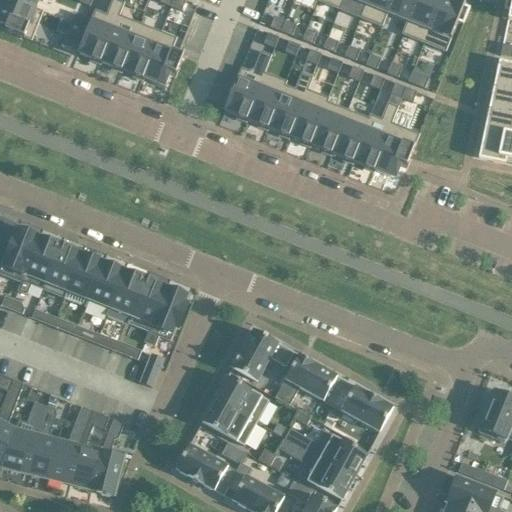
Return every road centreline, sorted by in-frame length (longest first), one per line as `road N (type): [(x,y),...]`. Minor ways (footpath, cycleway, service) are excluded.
road 1 (residential): [(511,245),(438,215),(398,224),(0,68)]
road 2 (residential): [(464,366),(212,267)]
road 3 (residential): [(0,182),(212,267)]
road 4 (residential): [(409,511),(464,366)]
